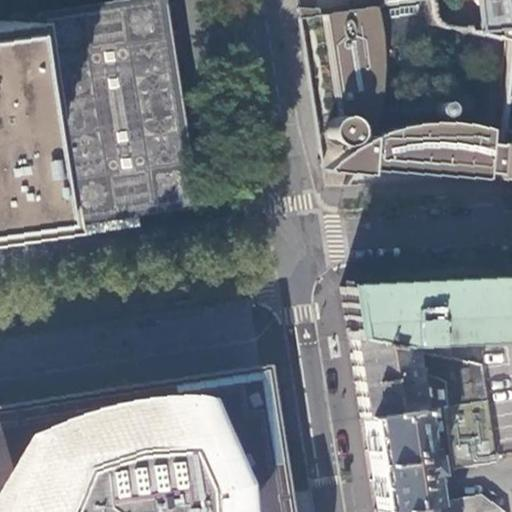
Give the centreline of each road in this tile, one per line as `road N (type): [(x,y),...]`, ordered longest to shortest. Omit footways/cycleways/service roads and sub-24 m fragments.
road 1 (residential): [(301,270),(0,318)]
road 2 (secondary): [(337,511),(301,270)]
road 3 (secondary): [(263,0),(301,240)]
road 4 (residential): [(511,229),(301,240)]
